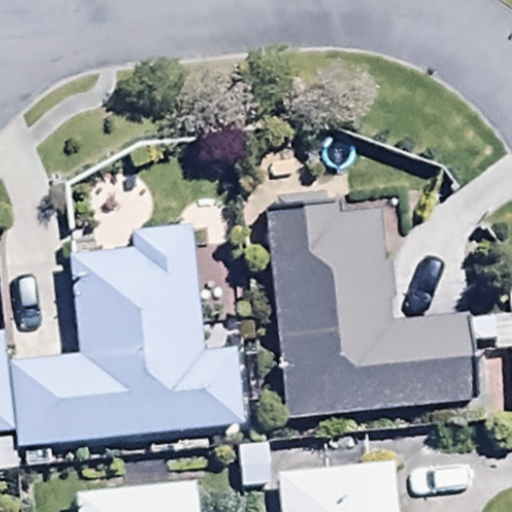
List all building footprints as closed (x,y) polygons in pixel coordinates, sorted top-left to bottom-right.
[(337,205),(266,211),(281,426),(472,413),(466,320),(386,326),(378,218),(338,221),(337,205)] [(241,432),(235,358),(201,362),(189,234),(129,239),(131,253),(70,258),(80,364),(14,370),(21,452),(241,432)] [(0,440),(9,439),(1,335),(0,334),(0,440)] [(119,496),(76,501),(76,511),(201,511),(199,488),(165,491),(162,464),(117,468),(119,496)] [(390,511),(387,471),(277,482),(280,511),(390,511)]
